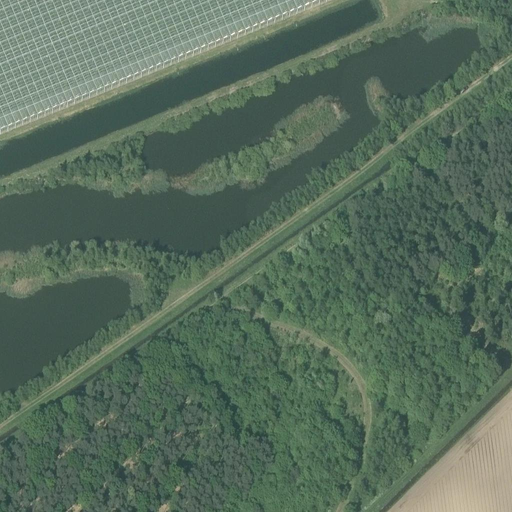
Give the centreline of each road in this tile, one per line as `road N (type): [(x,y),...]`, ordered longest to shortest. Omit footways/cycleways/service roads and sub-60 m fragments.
road 1 (track): [(511,55),(0,426)]
road 2 (track): [(0,449),(511,102)]
road 3 (track): [(362,511),(511,373)]
